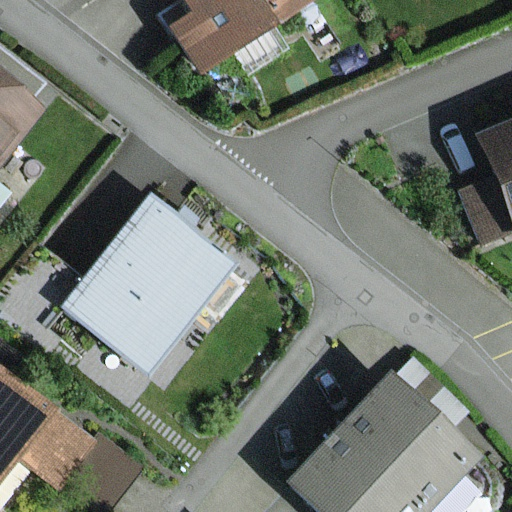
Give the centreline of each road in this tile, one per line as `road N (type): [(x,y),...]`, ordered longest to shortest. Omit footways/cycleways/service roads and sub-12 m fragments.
road 1 (residential): [(511,418),(461,356),(264,202)]
road 2 (residential): [(264,202),(4,0)]
road 3 (residential): [(264,202),(302,156),(511,61)]
